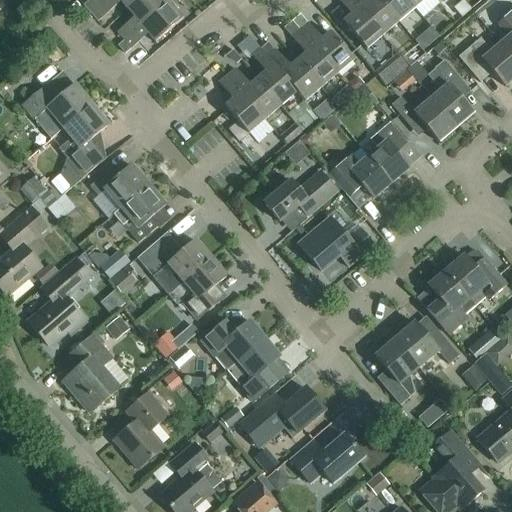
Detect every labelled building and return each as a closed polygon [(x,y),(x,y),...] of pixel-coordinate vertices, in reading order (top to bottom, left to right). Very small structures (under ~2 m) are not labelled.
[(98,9),(108,0),(92,0),(91,1),(98,9)] [(128,11),(140,0),(108,0),(98,9),(105,17),(121,3),(128,11)] [(125,42),(169,4),(165,0),(140,0),(128,11),(134,19),(118,33),(125,42)] [(201,0),(192,0),(183,7),(189,15),(204,3),(201,0)] [(382,37),(350,0),(336,0),(342,6),(330,16),(340,27),(343,24),(366,51),(382,37)] [(398,23),(378,0),(368,0),(366,2),(364,0),(350,0),(382,37),(398,23)] [(378,0),(398,23),(414,10),(406,0),(378,0)] [(406,0),(414,10),(425,0),(406,0)] [(91,15),(98,9),(91,1),(84,7),(91,15)] [(169,4),(125,42),(132,50),(149,36),(155,43),(182,20),(169,4)] [(460,23),(471,14),(462,4),(451,13),(460,23)] [(98,23),(105,17),(98,9),(91,15),(98,23)] [(509,39),(500,46),(511,60),(511,12),(497,25),(509,39)] [(291,22),(300,31),(308,25),(300,15),(291,22)] [(292,38),(300,31),(291,22),(283,29),(292,38)] [(300,31),(337,76),(354,61),(330,33),(322,41),(308,25),(300,31)] [(320,90),(337,76),(300,31),(292,38),(305,54),(297,61),(320,90)] [(511,81),(511,60),(500,46),(491,54),(480,40),(458,59),(475,80),(488,70),(504,88),(511,81)] [(126,55),(132,50),(125,42),(119,47),(123,52),(126,55)] [(269,44),(261,50),(268,58),(275,52),(269,44)] [(267,59),(268,58),(261,50),(260,49),(251,56),(265,72),(256,79),(280,108),(295,95),(296,94),(267,59)] [(320,90),(297,61),(291,53),(283,60),(275,52),(268,58),(267,59),(296,94),(295,95),(304,104),(320,90)] [(431,101),(455,129),(472,114),(455,94),(464,87),(444,63),(427,78),(440,93),(431,101)] [(235,70),(227,77),(264,121),(280,108),(256,79),(249,86),(235,70)] [(227,77),(219,84),(233,100),(224,107),(248,135),(264,121),(227,77)] [(63,130),(90,106),(73,87),(55,102),(44,88),(22,107),(33,121),(42,131),(55,121),(63,130)] [(347,101),(350,98),(353,95),(346,87),(340,92),(347,101)] [(359,109),(369,101),(360,90),(353,95),(350,98),(359,109)] [(455,129),(431,101),(413,115),(400,100),(391,107),(411,130),(420,123),(438,144),(455,129)] [(90,106),(63,130),(71,139),(58,150),(82,179),(104,161),(92,147),(99,141),(96,136),(107,126),(90,106)] [(295,122),(303,131),(317,118),(309,109),(295,122)] [(367,159),(389,185),(408,169),(394,153),(405,144),(388,124),(369,141),(377,151),(367,159)] [(286,145),(301,132),(293,125),(279,137),(286,145)] [(358,185),(371,200),(389,185),(367,159),(358,167),(350,157),(329,174),(346,195),(358,185)] [(120,210),(148,187),(131,167),(115,181),(109,173),(90,188),(97,197),(104,191),(120,210)] [(335,194),(319,174),(297,193),(289,183),(262,205),(278,224),(296,209),(305,219),(335,194)] [(19,190),(30,203),(46,190),(35,177),(19,190)] [(120,210),(113,215),(122,227),(138,245),(157,229),(150,221),(165,208),(148,187),(120,210)] [(75,209),(64,195),(48,210),(58,223),(75,209)] [(0,290),(7,298),(41,269),(23,248),(46,229),(30,210),(0,236),(0,238),(11,251),(0,260),(0,290)] [(346,240),(329,220),(313,233),(304,222),(299,227),(308,238),(297,247),(319,273),(345,251),(354,263),(372,247),(358,230),(346,240)] [(183,283),(210,260),(195,242),(178,256),(170,246),(149,264),(143,268),(168,296),(183,284),(183,283)] [(109,280),(129,263),(119,251),(98,268),(109,280)] [(462,257),(444,272),(474,308),(485,299),(487,302),(505,287),(481,260),(472,269),(462,257)] [(183,284),(168,296),(176,306),(181,302),(196,320),(217,302),(209,292),(225,278),(210,260),(183,283),(183,284)] [(70,337),(86,324),(65,300),(90,279),(74,261),(40,291),(51,303),(28,323),(49,348),(67,333),(70,337)] [(474,308),(444,272),(426,287),(428,289),(436,299),(424,309),(430,316),(433,314),(450,334),(466,320),(464,317),(474,308)] [(135,326),(143,336),(147,332),(139,323),(135,326)] [(219,363),(226,372),(237,364),(264,341),(249,323),(230,340),(220,328),(202,344),(219,363)] [(121,325),(108,333),(114,343),(127,334),(121,325)] [(394,342),(417,369),(437,352),(448,366),(458,357),(439,335),(429,344),(413,325),(394,342)] [(165,363),(179,350),(165,335),(151,347),(165,363)] [(89,414),(118,389),(102,370),(112,361),(92,337),(69,356),(79,367),(62,382),(89,414)] [(264,341),(237,364),(227,373),(251,401),(282,375),(274,364),(280,359),(264,341)] [(407,378),(417,369),(394,342),(374,359),(390,377),(380,385),(399,408),(414,395),(409,380),(407,378)] [(179,369),(191,359),(183,349),(171,359),(179,369)] [(483,377),(494,368),(495,366),(485,354),(473,364),(483,377)] [(461,377),(474,393),(487,382),(473,366),(461,377)] [(167,397),(181,385),(171,373),(157,385),(167,397)] [(324,413),(305,390),(283,408),(274,397),(253,415),(238,427),(257,450),(272,438),(287,426),(296,436),(324,413)] [(496,465),(511,451),(511,392),(501,402),(510,413),(476,442),(496,465)] [(137,471),(164,447),(150,431),(167,416),(148,394),(126,413),(134,423),(112,442),(137,471)] [(447,413),(439,403),(419,420),(427,430),(447,413)] [(228,430),(244,417),(236,408),(220,420),(228,430)] [(210,445),(223,434),(214,424),(201,434),(210,445)] [(457,509),(456,510),(457,511),(459,511),(481,494),(467,477),(478,468),(449,434),(430,450),(445,468),(431,480),(432,482),(433,481),(457,509)] [(362,460),(344,438),(323,456),(312,444),(289,463),(309,486),(321,475),(331,486),(362,460)] [(172,511),(191,511),(212,494),(195,474),(208,462),(194,445),(169,466),(180,479),(159,497),(172,511)] [(375,497),(389,486),(389,485),(379,474),(365,485),(375,497)] [(267,511),(275,506),(271,502),(279,496),(265,479),(257,485),(233,505),(238,511),(267,511)] [(434,511),(453,511),(456,510),(457,509),(433,481),(432,482),(419,493),(434,511)]
